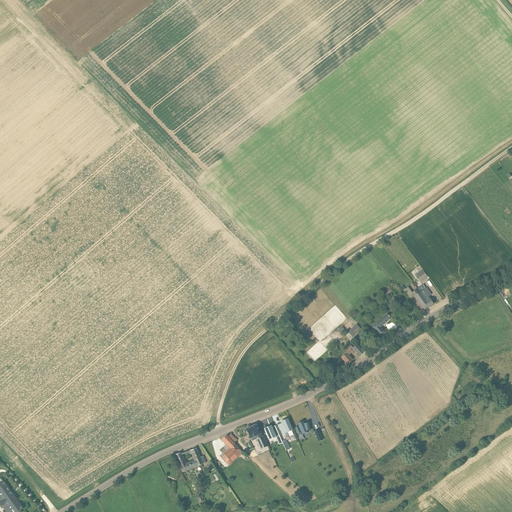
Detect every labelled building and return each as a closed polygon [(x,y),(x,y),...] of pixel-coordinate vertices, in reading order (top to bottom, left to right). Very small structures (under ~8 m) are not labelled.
[(425,280),(428,278),(422,270),(419,272),(425,280)] [(425,280),(419,272),(416,274),(422,282),(425,280)] [(417,289),(420,292),(423,296),(422,296),(425,300),(420,304),(424,310),(433,304),(428,297),(431,295),(426,288),(425,288),(423,285),(418,288),(417,289)] [(423,296),(420,292),(417,289),(412,293),(408,287),(403,291),(410,299),(414,296),(420,304),(425,300),(422,296),(423,296)] [(394,304),(397,301),(391,294),(388,297),(394,304)] [(383,331),(380,327),(390,318),(387,314),(376,323),(373,327),(382,337),(387,332),(385,329),(383,331)] [(356,324),(348,332),(352,337),(360,329),(356,324)] [(341,327),(337,331),(341,335),(345,331),(341,327)] [(361,350),(360,349),(359,348),(356,345),(355,346),(354,345),(352,347),(353,348),(350,345),(347,348),(351,352),(353,354),(356,351),(360,356),(363,353),(361,350)] [(352,360),(347,355),(351,352),(347,348),(343,351),(346,354),(341,357),(348,364),(352,360)] [(278,425),(283,437),(289,435),(288,432),(293,430),(288,419),(281,421),(282,423),(278,425)] [(301,433),(302,435),(308,432),(307,431),(310,430),(308,423),(304,424),(303,421),(297,424),(298,426),(295,428),(298,434),(301,433)] [(257,438),(259,437),(257,431),(254,426),(246,429),(252,441),(257,438)] [(276,437),(277,440),(280,439),(282,443),(275,426),(272,427),(270,428),(269,427),(264,429),(269,440),(276,437)] [(319,430),(314,432),(319,442),(323,440),(319,430)] [(230,435),(228,437),(226,436),(222,440),(230,449),(221,457),(229,465),(242,452),(233,443),(236,440),(230,435)] [(183,472),(202,464),(196,448),(188,451),(190,455),(191,455),(194,460),(187,463),(182,454),(181,454),(180,453),(175,455),(183,472)] [(18,511),(23,509),(3,481),(0,483),(0,496),(1,496),(8,507),(4,509),(6,511),(18,511)]
